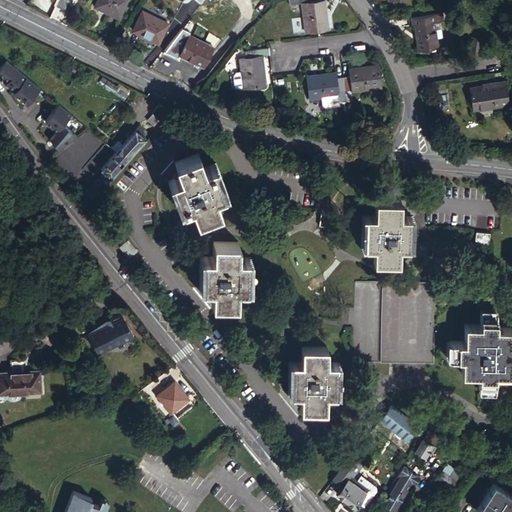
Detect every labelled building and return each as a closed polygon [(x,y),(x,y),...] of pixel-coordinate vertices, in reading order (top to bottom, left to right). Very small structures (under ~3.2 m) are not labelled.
[(64,9),(67,0),(53,0),(52,3),(64,9)] [(106,7),(105,10),(119,17),(127,0),(96,0),(95,2),(106,7)] [(313,0),(288,0),(289,3),(302,2),(306,31),(329,28),(325,0),(316,0),(313,0)] [(94,5),(105,10),(106,7),(95,2),(94,5)] [(159,43),(168,23),(142,10),(132,30),(159,43)] [(434,22),(440,21),(442,21),(441,12),(412,17),(414,25),(415,25),(419,49),(429,47),(430,50),(433,50),(434,47),(437,46),(436,37),(434,22)] [(442,37),(440,21),(434,22),(436,37),(442,37)] [(191,31),(183,27),(165,50),(178,56),(180,53),(192,59),(194,57),(197,59),(196,61),(204,65),(212,49),(199,43),(201,39),(190,34),(191,31)] [(472,36),(470,51),(479,52),(481,37),(472,36)] [(214,46),(201,39),(199,43),(212,49),(214,46)] [(270,54),(269,46),(245,50),(246,56),(240,57),(242,71),(236,72),(234,75),(235,86),(237,87),(243,86),(243,87),(266,84),(263,54),(270,54)] [(25,77),(5,61),(0,66),(0,75),(7,81),(5,83),(14,91),(25,77)] [(343,76),(346,100),(354,99),(353,89),(381,86),(379,64),(350,67),(351,76),(343,76)] [(340,101),(346,100),(343,76),(337,77),(336,72),(307,75),(309,97),(339,94),(340,101)] [(27,105),(39,89),(25,77),(14,91),(12,93),(27,105)] [(482,85),(470,87),(473,109),(508,104),(504,80),(488,82),(489,86),(482,87),(482,85)] [(157,119),(161,122),(169,114),(156,103),(149,112),(150,112),(144,119),(151,126),(157,119)] [(56,131),(70,115),(58,104),(44,121),(56,131)] [(62,124),(56,131),(49,140),(58,151),(76,136),(62,124)] [(138,126),(115,152),(126,160),(145,138),(142,135),(145,131),(138,126)] [(81,191),(90,200),(126,160),(115,152),(81,191)] [(175,161),(177,168),(182,166),(185,174),(180,176),(172,179),(183,208),(191,205),(197,219),(220,210),(215,197),(224,193),(214,164),(204,167),(198,153),(175,161)] [(421,210),(395,209),(395,224),(385,224),(384,254),(394,255),(393,270),(419,271),(420,256),(428,256),(430,225),(420,225),(415,225),(415,216),(421,216),(421,210)] [(127,238),(119,245),(128,255),(136,248),(127,238)] [(203,290),(211,290),(216,290),(216,297),(211,297),(211,305),(237,305),(237,290),(246,290),(247,261),(237,261),(237,246),(213,246),(213,260),(203,260),(203,290)] [(436,280),(355,276),(352,364),(432,367),(436,280)] [(118,310),(107,317),(111,324),(108,327),(106,323),(99,328),(86,336),(96,352),(103,347),(105,351),(108,350),(107,348),(132,332),(118,310)] [(97,324),(99,328),(106,323),(108,327),(111,324),(107,317),(97,324)] [(483,330),(468,329),(467,346),(454,345),(454,363),(467,363),(466,378),(482,378),(482,394),(497,394),(498,383),(511,383),(511,333),(500,333),(500,327),(483,327),(483,330)] [(293,396),(302,396),(307,396),(307,402),(302,402),(302,411),(326,412),(327,397),(338,397),(339,367),(328,366),(328,351),(303,350),(303,365),(294,365),(293,396)] [(38,369),(0,372),(0,393),(40,390),(38,369)] [(186,396),(173,379),(155,393),(169,410),(186,396)] [(392,403),(381,418),(405,440),(418,424),(392,403)] [(427,426),(425,430),(435,439),(439,434),(427,426)] [(425,430),(421,438),(432,444),(435,439),(425,430)] [(432,444),(421,438),(413,452),(424,458),(432,444)] [(435,446),(432,444),(424,458),(419,466),(423,468),(435,446)] [(355,452),(351,457),(357,461),(360,457),(355,452)] [(419,466),(424,458),(413,452),(406,464),(393,485),(404,493),(411,480),(414,475),(419,466)] [(351,457),(334,480),(341,485),(347,478),(365,493),(367,491),(354,480),(349,476),(358,462),(357,461),(351,457)] [(404,463),(391,484),(393,485),(406,464),(404,463)] [(460,475),(445,464),(433,481),(448,492),(460,475)] [(358,474),(354,480),(367,491),(365,493),(357,503),(361,507),(374,491),(374,486),(358,474)] [(357,503),(365,493),(347,478),(341,485),(336,492),(342,498),(347,502),(353,508),(357,503)] [(511,511),(511,493),(493,482),(476,510),(478,511),(511,511)] [(394,510),(404,493),(393,485),(383,504),(394,510)] [(93,498),(73,491),(64,511),(103,511),(105,508),(98,505),(91,502),(93,498)] [(101,498),(98,505),(105,508),(108,500),(101,498)] [(349,511),(353,508),(347,502),(344,505),(342,508),(347,511),(349,511)]
